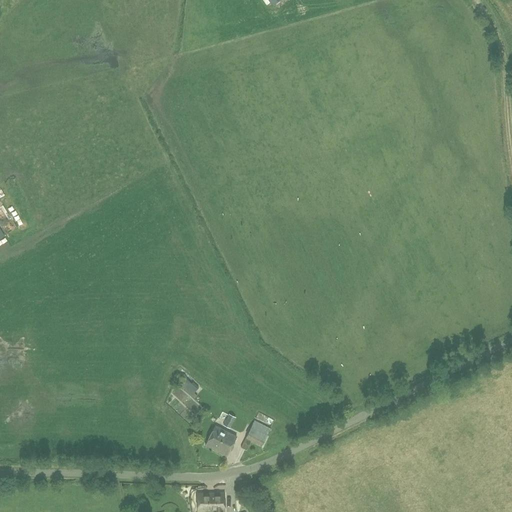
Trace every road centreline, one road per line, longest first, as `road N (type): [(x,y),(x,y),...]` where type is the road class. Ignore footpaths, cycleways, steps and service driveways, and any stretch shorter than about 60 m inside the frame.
road 1 (unclassified): [(0,473),(243,472),(511,339)]
road 2 (unclassified): [(475,0),(501,51),(511,150)]
